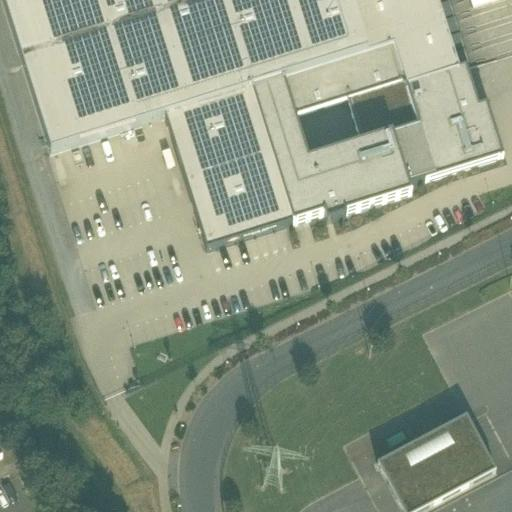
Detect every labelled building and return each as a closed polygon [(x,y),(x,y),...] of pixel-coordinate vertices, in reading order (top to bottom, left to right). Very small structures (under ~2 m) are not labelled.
[(0,0),(50,159),(164,122),(249,96),(282,85),(367,59),(348,0),(0,0)] [(348,0),(367,59),(393,50),(406,90),(458,74),(434,0),(348,0)] [(282,85),(294,121),(346,104),(360,148),(418,130),(406,90),(393,50),(367,59),(282,85)] [(458,74),(467,101),(473,99),(466,74),(465,72),(458,74)] [(458,74),(406,90),(418,130),(360,148),(308,164),(294,121),(282,85),(249,96),(291,230),(323,220),(325,229),(345,222),(344,219),(410,199),(408,191),(502,161),(485,108),(477,111),(473,99),(467,101),(458,74)] [(249,96),(164,122),(206,256),(286,232),(291,230),(249,96)] [(378,469),(400,511),(426,511),(494,476),(465,422),(378,469)]
